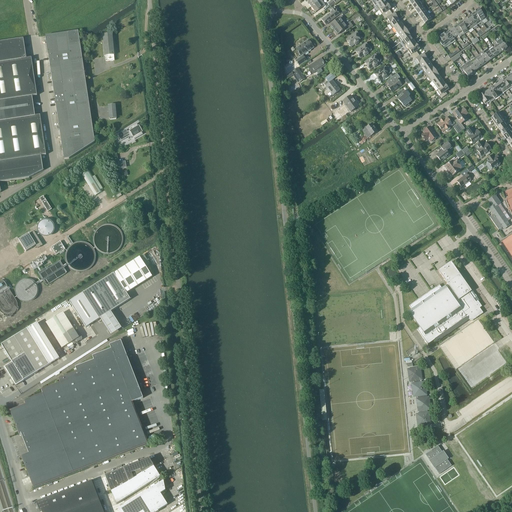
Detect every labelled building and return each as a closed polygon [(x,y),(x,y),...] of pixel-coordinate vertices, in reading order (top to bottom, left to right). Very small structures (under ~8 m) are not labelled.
[(325,5),(321,0),(312,7),(316,12),(325,5)] [(383,0),(376,6),(379,10),(387,4),(385,0),(384,0),(383,0)] [(416,10),(423,5),(420,1),(412,6),(416,10)] [(384,17),(391,12),(390,9),(391,8),(388,4),(387,4),(379,10),(382,15),(384,17)] [(419,15),(426,10),(423,5),(416,10),(419,15)] [(331,13),(322,20),(325,25),(340,14),(334,7),(329,10),(331,13)] [(479,9),(474,12),(475,13),(481,22),(488,17),(483,10),(481,11),(479,9)] [(422,19),(429,14),(426,10),(419,15),(422,19)] [(389,24),(398,18),(394,13),(393,14),(391,12),(384,17),(389,24)] [(471,16),(477,25),(481,22),(475,13),(471,16)] [(429,14),(422,19),(425,24),(432,19),(429,14)] [(334,30),(343,23),(341,20),(344,19),(342,16),(330,25),(331,26),(330,27),(333,30),(333,29),(334,30)] [(466,19),(473,28),(477,25),(471,16),(466,19)] [(392,29),(394,28),(401,23),(404,22),(403,20),(400,22),(398,18),(389,24),(392,29)] [(462,22),(468,31),(473,28),(466,19),(462,22)] [(457,25),(464,34),(468,31),(462,22),(457,25)] [(337,34),(338,35),(345,30),(346,32),(351,28),(347,24),(345,25),(343,23),(334,30),(334,31),(336,34),(337,34)] [(394,28),(397,32),(404,27),(401,23),(394,28)] [(457,25),(453,28),(458,35),(460,38),(464,34),(457,25)] [(397,32),(400,37),(407,31),(408,32),(410,30),(409,29),(407,30),(404,27),(397,32)] [(453,28),(449,32),(453,38),(458,35),(453,28)] [(78,31),(45,36),(64,160),(69,159),(95,142),(78,31)] [(400,37),(403,41),(410,36),(408,32),(407,31),(400,37)] [(356,32),(346,40),(349,44),(349,45),(350,46),(351,46),(351,47),(355,44),(356,45),(359,43),(358,42),(360,40),(357,36),(358,34),(356,32)] [(444,35),(451,44),(455,41),(453,38),(449,32),(444,35)] [(113,34),(103,34),(104,56),(114,55),(113,34)] [(444,35),(444,34),(439,37),(441,40),(439,42),(444,49),(451,44),(444,35)] [(402,42),(405,46),(413,40),(414,41),(416,39),(415,38),(413,39),(410,36),(403,41),(402,42)] [(32,96),(36,96),(31,58),(26,59),(23,39),(0,41),(0,192),(1,192),(0,183),(0,182),(29,178),(43,171),(41,156),(46,155),(40,116),(35,116),(32,96)] [(498,45),(503,51),(503,52),(507,49),(500,39),(496,42),(498,45)] [(300,46),(296,49),(301,56),(314,48),(309,40),(305,43),(303,40),(298,43),(300,46)] [(405,46),(408,51),(416,45),(414,41),(413,40),(405,46)] [(368,46),(366,43),(355,51),(358,55),(358,56),(359,57),(360,58),(364,56),(365,57),(368,54),(368,53),(370,51),(366,47),(368,46)] [(411,55),(413,58),(418,54),(416,51),(420,49),(417,44),(416,45),(408,51),(411,55)] [(493,48),(498,55),(503,51),(498,45),(493,48)] [(494,58),(498,55),(493,48),(492,46),(487,49),(494,58)] [(494,58),(487,49),(483,52),(489,61),(494,58)] [(489,61),(483,52),(479,55),(485,64),(489,61)] [(375,54),(364,62),(367,66),(367,67),(368,69),(369,69),(370,70),(374,67),(374,68),(378,65),(377,64),(381,62),(381,60),(379,58),(378,58),(375,54)] [(419,64),(426,59),(427,58),(423,54),(420,56),(418,54),(413,58),(415,61),(416,60),(419,64)] [(485,64),(479,55),(474,58),(481,67),(485,64)] [(303,56),(296,61),(300,65),(306,61),(303,56)] [(321,58),(308,67),(313,74),(317,71),(318,74),(322,71),(321,69),(326,65),(321,58)] [(481,67),(474,58),(470,61),(476,70),(481,67)] [(419,64),(422,68),(430,63),(430,64),(433,62),(432,60),(429,62),(426,59),(419,64)] [(476,70),(470,61),(465,65),(472,73),(476,70)] [(422,68),(426,73),(433,67),(430,64),(430,63),(422,68)] [(472,74),(472,73),(465,65),(460,69),(462,72),(463,71),(468,77),(472,74)] [(385,66),(374,74),(377,78),(377,79),(378,80),(379,80),(379,81),(383,78),(384,79),(387,77),(387,76),(391,72),(390,72),(390,71),(389,69),(388,69),(387,68),(385,66)] [(424,73),(427,78),(436,72),(437,72),(439,71),(438,69),(435,71),(433,67),(426,73),(424,73)] [(305,79),(298,68),(293,71),(300,82),(305,79)] [(431,82),(432,81),(439,76),(437,72),(436,72),(427,78),(431,82)] [(326,87),(333,96),(340,90),(333,81),(332,80),(336,77),(332,73),(326,78),(328,81),(324,84),(326,87)] [(390,79),(386,82),(389,85),(388,86),(392,92),(401,85),(397,79),(400,78),(397,74),(394,76),(390,79)] [(439,76),(432,81),(435,86),(442,81),(443,81),(445,80),(444,78),(442,80),(439,76)] [(501,81),(508,90),(511,86),(506,78),(501,81)] [(445,85),(443,81),(442,81),(435,86),(438,90),(445,85)] [(497,84),(504,93),(508,90),(501,81),(497,84)] [(493,87),(499,96),(504,93),(497,84),(493,87)] [(438,90),(437,91),(440,96),(442,98),(447,94),(445,92),(449,89),(445,85),(438,90)] [(405,87),(397,93),(401,98),(398,100),(401,103),(404,106),(405,106),(406,108),(409,105),(408,104),(412,101),(409,97),(405,91),(407,90),(405,87)] [(493,87),(488,90),(495,99),(499,96),(493,87)] [(495,99),(488,90),(484,93),(490,102),(495,99)] [(484,93),(479,96),(485,105),(490,102),(484,93)] [(350,96),(343,101),(351,112),(358,107),(350,96)] [(116,118),(115,104),(107,105),(109,119),(116,118)] [(460,109),(453,114),(457,119),(455,121),(462,131),(465,129),(461,124),(467,119),(465,116),(467,114),(464,109),(461,111),(460,109)] [(491,118),(494,123),(503,116),(500,112),(491,118)] [(359,123),(365,119),(361,114),(355,119),(359,123)] [(503,116),(494,123),(497,127),(504,122),(507,121),(503,116)] [(447,118),(437,125),(442,132),(445,130),(446,131),(447,131),(450,129),(450,128),(449,127),(452,125),(452,126),(455,124),(450,117),(448,119),(447,118)] [(352,121),(347,124),(351,130),(356,127),(352,121)] [(507,127),(504,122),(497,127),(500,132),(507,127)] [(372,123),(362,131),(367,139),(378,131),(372,123)] [(143,135),(137,124),(118,135),(122,141),(130,136),(131,139),(134,137),(135,139),(143,135)] [(511,128),(509,125),(507,127),(500,132),(504,136),(511,129),(511,128)] [(345,126),(341,128),(346,135),(349,132),(345,126)] [(424,133),(421,135),(425,141),(429,139),(431,142),(437,137),(438,138),(441,136),(436,129),(433,131),(430,127),(427,129),(426,129),(424,131),(423,132),(424,133)] [(471,127),(466,131),(469,136),(468,137),(473,143),(482,137),(477,130),(475,132),(471,127)] [(447,142),(441,147),(443,150),(436,155),(441,162),(450,156),(447,152),(452,148),(447,142)] [(482,142),(475,146),(478,150),(477,150),(482,157),(485,154),(486,156),(490,153),(489,151),(491,150),(486,143),(484,145),(482,142)] [(461,150),(456,155),(459,159),(464,154),(461,150)] [(492,155),(487,159),(489,162),(488,163),(487,164),(490,170),(492,168),(492,169),(496,166),(497,167),(499,166),(498,165),(500,164),(497,160),(498,160),(496,156),(494,158),(492,155)] [(452,161),(445,166),(449,171),(449,172),(450,174),(451,174),(452,176),(459,170),(458,169),(461,167),(456,160),(453,162),(452,161)] [(93,177),(89,170),(82,175),(95,196),(102,192),(100,190),(103,188),(95,176),(93,177)] [(470,180),(471,179),(467,174),(457,181),(461,187),(464,184),(465,185),(471,181),(470,180)] [(39,199),(48,212),(51,209),(43,196),(39,199)] [(490,210),(493,215),(490,217),(499,230),(500,229),(502,228),(501,226),(508,221),(497,206),(500,203),(495,196),(494,196),(488,201),(492,206),(489,209),(490,210)] [(508,221),(511,219),(500,203),(497,206),(508,221)] [(29,234),(19,240),(26,251),(36,245),(38,248),(40,247),(41,247),(40,246),(43,245),(34,232),(30,235),(29,234)] [(60,254),(64,252),(63,251),(65,250),(60,242),(51,248),(56,255),(59,253),(60,254)] [(47,261),(45,257),(40,260),(39,260),(35,262),(39,268),(42,266),(41,264),(47,261)] [(451,262),(438,271),(447,283),(446,283),(447,285),(458,301),(471,291),(451,262)] [(130,300),(113,274),(82,294),(84,295),(77,299),(92,323),(99,319),(130,300)] [(476,302),(469,293),(458,301),(447,285),(445,287),(445,286),(441,288),(439,285),(409,306),(412,309),(408,312),(419,328),(417,329),(427,345),(434,340),(456,325),(466,317),(468,320),(473,320),(477,317),(483,313),(479,308),(482,307),(478,301),(476,302)] [(63,313),(46,323),(62,349),(68,345),(63,336),(73,330),(63,313)] [(12,363),(4,368),(16,386),(59,359),(37,323),(1,345),(12,363)] [(79,333),(77,331),(73,330),(63,336),(68,345),(75,340),(77,343),(82,340),(81,337),(79,333)] [(117,343),(110,345),(111,349),(92,357),(94,361),(75,368),(77,372),(58,379),(60,383),(41,391),(43,394),(24,402),(25,405),(10,411),(19,435),(25,433),(33,453),(21,457),(34,489),(148,444),(131,401),(134,400),(135,401),(143,398),(123,345),(125,344),(123,339),(121,339),(116,341),(117,343)] [(465,363),(458,369),(472,388),(511,359),(511,355),(505,346),(471,371),(465,363)] [(420,368),(408,370),(410,381),(413,381),(413,384),(412,384),(414,397),(418,396),(418,399),(416,399),(418,411),(420,411),(420,414),(416,415),(418,426),(430,425),(428,413),(427,413),(426,410),(430,410),(428,398),(425,398),(425,395),(426,395),(424,382),(420,383),(420,380),(422,380),(420,368)] [(438,446),(426,454),(439,474),(451,466),(447,459),(448,459),(443,452),(442,452),(438,446)] [(149,459),(125,468),(130,481),(153,466),(149,459)] [(130,481),(125,468),(105,476),(116,505),(160,477),(153,466),(130,481)] [(104,511),(92,481),(36,503),(37,506),(36,507),(37,509),(38,509),(39,511),(41,511),(46,510),(46,511),(104,511)] [(163,481),(118,509),(119,511),(157,511),(158,511),(168,505),(161,493),(165,490),(164,482),(163,481)]
